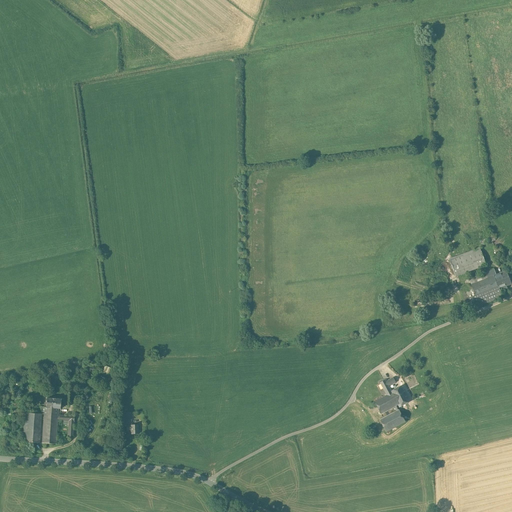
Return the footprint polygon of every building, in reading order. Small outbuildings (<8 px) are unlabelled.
[(494,236),(480,241),(482,245),(495,240),(494,236)] [(480,247),(449,259),(456,277),(486,265),(480,247)] [(494,269),(469,279),(471,285),(494,276),(496,275),(494,269)] [(506,271),(496,275),(494,276),(499,289),(500,291),(507,288),(507,287),(511,285),(506,271)] [(447,284),(448,282),(447,279),(446,277),(444,276),(441,275),(439,276),(437,277),(435,279),(435,282),(435,284),(437,287),(439,288),(441,288),(444,288),(446,286),(447,284)] [(494,276),(471,285),(476,296),(476,298),(499,289),(494,276)] [(499,289),(476,298),(476,296),(468,299),(472,309),(502,297),(500,291),(499,289)] [(391,391),(392,391),(389,386),(391,385),(388,380),(387,381),(387,380),(380,383),(387,395),(375,401),(378,407),(395,398),(391,391)] [(391,391),(395,398),(396,401),(394,402),(396,406),(400,404),(401,406),(408,403),(400,387),(392,391),(391,391)] [(61,400),(46,398),(46,407),(44,407),(44,414),(58,415),(58,409),(60,409),(61,400)] [(395,398),(378,407),(381,414),(394,407),(396,406),(394,402),(396,401),(395,398)] [(397,411),(380,420),(387,432),(406,422),(399,410),(398,410),(396,406),(394,407),(397,411)] [(41,414),(27,413),(25,442),(39,443),(41,414)] [(58,415),(44,414),(42,443),(56,444),(57,421),(68,421),(67,437),(73,438),(74,416),(58,415)] [(131,425),(131,426),(126,426),(127,431),(131,430),(131,434),(138,434),(138,425),(131,425)]
